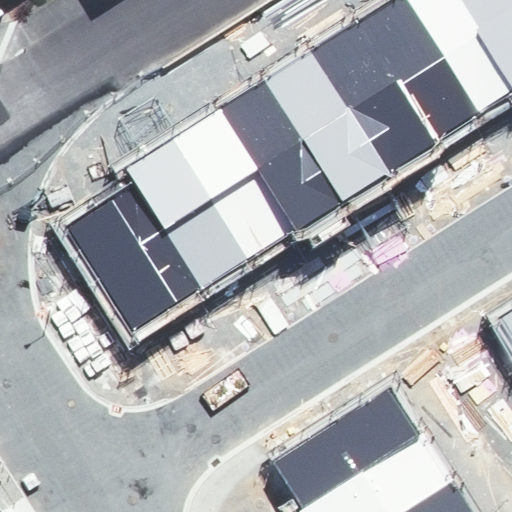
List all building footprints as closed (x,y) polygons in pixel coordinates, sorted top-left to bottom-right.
[(403,0),(384,0),(352,21),(436,153),(482,124),(403,0)] [(511,70),(467,0),(403,0),(482,124),(511,104),(511,70)] [(511,0),(467,0),(511,70),(511,0)] [(352,21),(306,50),(389,181),(436,153),(352,21)] [(306,50),(260,78),(344,210),(389,181),(306,50)] [(260,78),(214,107),(298,239),(344,210),(260,78)] [(214,107),(168,136),(252,268),(298,239),(214,107)] [(168,136),(122,165),(133,180),(208,297),(252,268),(168,136)] [(132,345),(208,297),(133,180),(57,228),(132,345)] [(511,301),(490,316),(511,351),(511,301)] [(385,384),(263,461),(295,511),(296,511),(418,435),(385,384)] [(418,435),(296,511),(410,511),(451,487),(418,435)] [(466,511),(451,487),(410,511),(466,511)]
